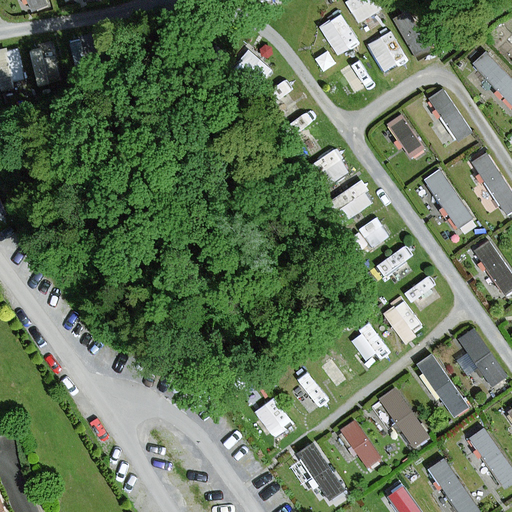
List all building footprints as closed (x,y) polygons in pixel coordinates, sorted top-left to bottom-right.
[(30,0),(0,0),(0,16),(32,5),(30,0)] [(460,0),(422,0),(413,9),(467,61),(495,33),(460,0)] [(321,19),(337,51),(361,39),(345,7),(321,19)] [(399,22),(417,53),(433,43),(415,12),(399,22)] [(397,25),(370,37),(384,68),(411,56),(397,25)] [(40,75),(68,69),(60,35),(32,41),(40,75)] [(511,50),(499,38),(472,66),(511,105),(511,50)] [(0,45),(0,63),(3,80),(30,75),(24,41),(0,45)] [(341,65),(356,90),(377,77),(363,52),(341,65)] [(439,84),(405,105),(445,168),(479,146),(439,84)] [(398,107),(365,128),(405,191),(438,169),(398,107)] [(321,181),(351,171),(343,146),(313,156),(321,181)] [(511,196),(481,149),(448,170),(488,233),(511,217),(511,196)] [(442,171),(409,192),(449,255),(482,234),(442,171)] [(334,195),(349,216),(378,197),(363,175),(334,195)] [(377,243),(394,230),(379,211),(362,224),(377,243)] [(511,222),(492,235),(511,266),(511,222)] [(511,276),(486,235),(453,256),(493,319),(511,306),(511,276)] [(380,258),(392,276),(418,260),(407,242),(380,258)] [(417,304),(442,295),(434,273),(409,282),(417,304)] [(387,308),(406,336),(427,321),(408,293),(387,308)] [(511,310),(496,321),(511,344),(511,310)] [(511,377),(473,319),(435,344),(480,411),(511,390),(511,377)] [(432,344),(394,369),(438,437),(476,412),(432,344)] [(317,368),(293,380),(308,409),(331,396),(317,368)] [(390,371),(352,396),(397,463),(435,438),(390,371)] [(511,394),(482,414),(511,459),(511,394)] [(348,398),(310,423),(354,491),(392,466),(348,398)] [(282,438),(302,422),(284,399),(264,415),(282,438)] [(511,463),(480,415),(442,440),(486,507),(511,490),(511,463)] [(303,426),(265,451),(304,511),(319,511),(347,494),(303,426)] [(437,442),(399,467),(429,511),(478,511),(482,510),(437,442)] [(422,511),(394,469),(356,494),(368,511),(422,511)] [(359,511),(350,498),(329,511),(359,511)]
